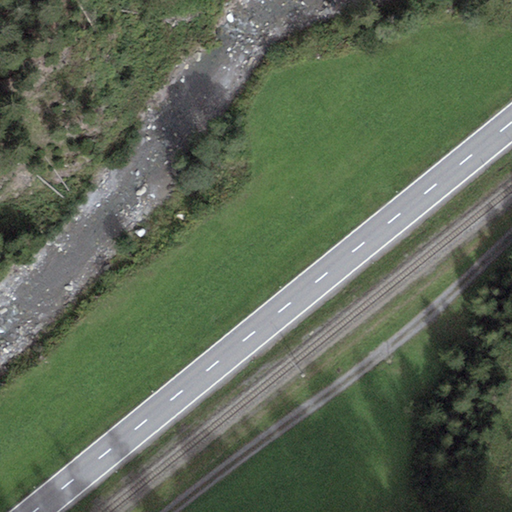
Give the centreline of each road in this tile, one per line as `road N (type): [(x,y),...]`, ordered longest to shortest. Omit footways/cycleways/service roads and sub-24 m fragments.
road 1 (secondary): [(511,131),(47,511)]
road 2 (track): [(187,511),(511,244)]
